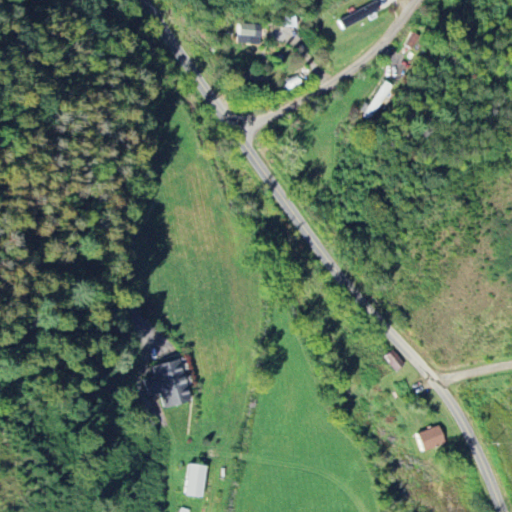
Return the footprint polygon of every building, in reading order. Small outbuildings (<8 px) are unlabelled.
[(377,14),(373,4),(335,20),(339,29),(377,14)] [(233,43),(256,45),(257,24),(235,23),(233,43)] [(393,371),(402,364),(390,349),(381,357),(393,371)] [(162,408),(188,400),(176,358),(149,366),(152,375),(141,378),(147,397),(158,394),(162,408)] [(413,433),(418,450),(442,443),(437,426),(413,433)] [(200,497),(202,466),(185,464),(183,495),(200,497)]
